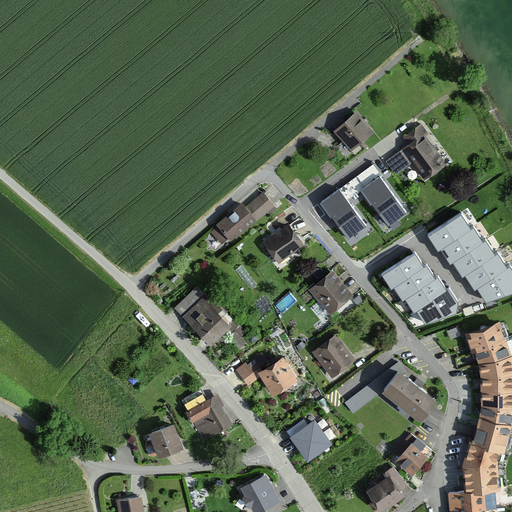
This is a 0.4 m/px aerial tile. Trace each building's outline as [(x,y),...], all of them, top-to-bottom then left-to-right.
[(355,112),(333,131),(350,151),(372,133),(355,112)] [(408,147),(386,163),(396,176),(411,166),(422,182),(445,166),(418,127),(402,138),(408,147)] [(380,179),(363,192),(389,227),(406,214),(380,179)] [(339,192),(321,205),(348,241),(366,227),(339,192)] [(241,203),(216,223),(231,241),(273,206),(262,193),(245,207),(241,203)] [(462,216),(428,234),(439,252),(442,251),(450,266),(454,265),(462,277),(465,277),(475,292),(477,290),(486,303),(511,294),(511,268),(510,266),(506,269),(498,254),(494,257),(486,242),(482,243),(475,229),(470,230),(462,216)] [(288,224),(263,242),(278,264),(303,246),(288,224)] [(415,256),(382,275),(391,290),(394,289),(402,302),(405,301),(413,313),(417,312),(425,325),(456,314),(458,304),(449,290),(446,291),(437,278),(435,280),(426,267),(424,268),(415,256)] [(353,296),(331,271),(308,290),(330,316),(353,296)] [(197,286),(174,308),(211,346),(234,324),(197,286)] [(511,352),(501,321),(468,332),(480,364),(483,393),(480,417),(511,424),(511,352)] [(334,334),(311,353),(331,378),(354,360),(334,334)] [(247,388),(261,378),(273,396),(299,380),(283,356),(260,370),(253,359),(235,370),(247,388)] [(439,399),(396,363),(344,402),(353,414),(384,391),(423,420),(439,399)] [(370,366),(339,389),(345,398),(376,376),(370,366)] [(217,393),(186,409),(193,423),(211,414),(220,431),(233,424),(217,393)] [(314,416),(290,433),(307,458),(332,440),(314,416)] [(468,490),(448,494),(449,511),(485,511),(486,510),(489,510),(487,492),(501,490),(498,464),(503,451),(506,452),(511,432),(511,424),(480,417),(466,462),(468,490)] [(175,423),(149,433),(158,457),(184,447),(175,423)] [(429,457),(411,442),(395,462),(412,476),(429,457)] [(386,478),(369,491),(384,511),(406,495),(402,490),(407,486),(393,467),(383,474),(386,478)] [(266,475),(241,488),(254,511),(258,511),(280,501),(266,475)] [(143,511),(141,495),(116,500),(118,511),(143,511)]
